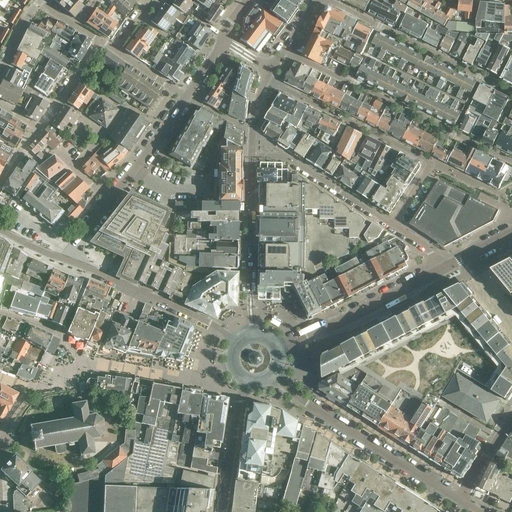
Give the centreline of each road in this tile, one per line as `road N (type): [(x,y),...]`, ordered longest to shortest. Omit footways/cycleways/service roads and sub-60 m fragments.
road 1 (residential): [(285,48),(511,160)]
road 2 (residential): [(459,500),(273,375)]
road 3 (residential): [(511,94),(333,0)]
road 4 (residential): [(271,71),(271,81),(431,163)]
road 5 (residential): [(238,342),(69,261)]
road 6 (residential): [(253,335),(253,154)]
road 7 (residential): [(275,345),(437,272)]
road 8 (residential): [(253,154),(286,156),(390,226)]
road 9 (residential): [(224,511),(247,381)]
road 10 (residential): [(109,200),(184,97)]
